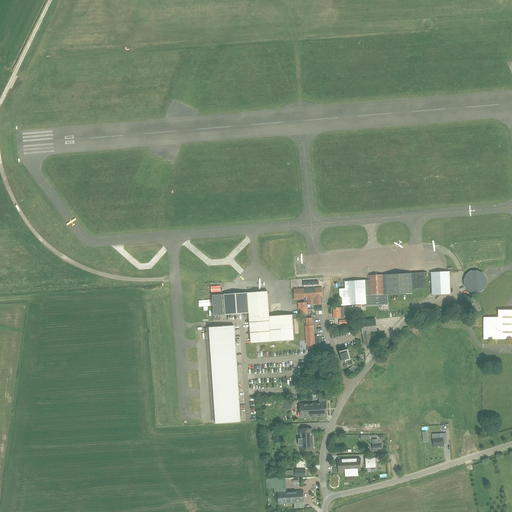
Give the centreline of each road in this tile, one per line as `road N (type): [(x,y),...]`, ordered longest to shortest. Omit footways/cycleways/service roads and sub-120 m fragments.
road 1 (unclassified): [(350,388),(415,312),(434,303),(454,305),(480,346),(511,347)]
road 2 (tertiary): [(327,501),(511,444)]
road 3 (unclassified): [(327,501),(326,436),(350,388)]
